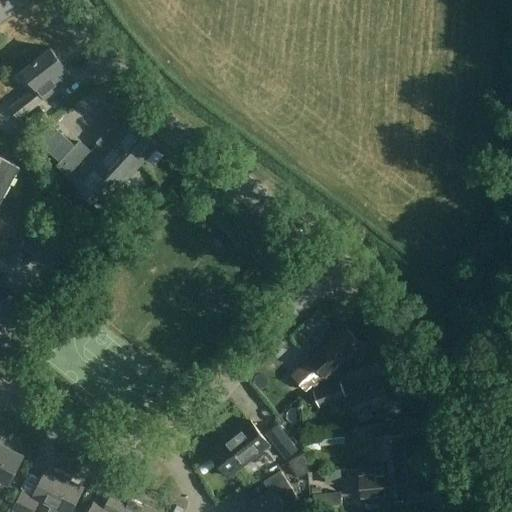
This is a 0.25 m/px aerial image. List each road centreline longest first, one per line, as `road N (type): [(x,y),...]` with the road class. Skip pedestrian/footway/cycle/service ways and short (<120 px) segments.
road 1 (tertiary): [(337,265),(153,112),(66,0)]
road 2 (tertiary): [(457,511),(440,385),(415,340),(337,265)]
road 3 (residential): [(337,265),(164,444)]
road 4 (residential): [(164,444),(112,452),(0,396)]
